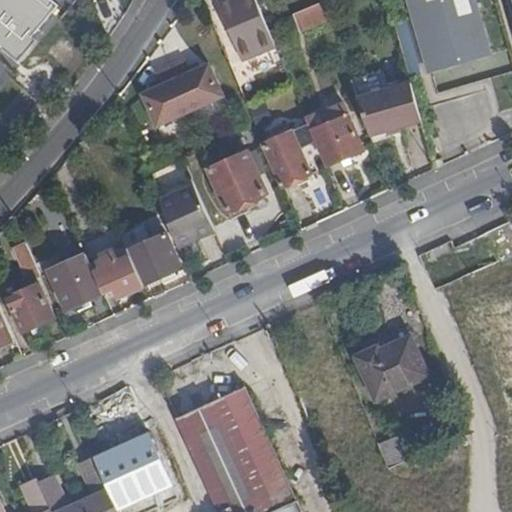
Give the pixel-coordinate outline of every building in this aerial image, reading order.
[(74,0),(0,0),(0,61),(12,72),(74,0)] [(276,44),(256,0),(217,0),(243,59),(276,44)] [(491,53),(476,0),(409,0),(417,25),(407,27),(418,70),(428,67),(429,71),(491,53)] [(307,29),(331,18),(325,1),(300,12),(307,29)] [(144,93),(159,126),(226,95),(211,62),(191,71),(185,58),(157,70),(164,84),(144,93)] [(412,80),(360,99),(374,136),(423,118),(412,80)] [(345,104),(309,121),(328,166),(365,148),(345,104)] [(306,125),(266,144),(285,186),(314,172),(303,145),(312,141),(306,125)] [(260,146),(212,168),(232,214),(270,197),(262,179),(273,174),(260,146)] [(199,237),(217,229),(197,184),(162,200),(177,237),(195,229),(199,237)] [(103,200),(70,216),(81,239),(114,225),(103,200)] [(166,233),(130,250),(132,254),(145,283),(182,266),(166,233)] [(30,278),(41,272),(26,242),(16,246),(30,278)] [(121,298),(147,286),(145,283),(132,254),(120,260),(114,248),(110,247),(106,248),(103,251),(102,254),(103,258),(91,263),(104,291),(116,286),(121,298)] [(70,307),(104,291),(91,263),(87,253),(52,268),(70,307)] [(56,316),(40,282),(9,296),(24,331),(56,316)] [(0,312),(0,343),(11,338),(0,312)] [(378,336),(349,348),(368,395),(426,371),(409,327),(380,340),(378,336)] [(315,430),(367,408),(351,369),(299,391),(315,430)] [(294,511),(243,390),(177,418),(219,511),(294,511)] [(449,427),(454,439),(468,433),(463,421),(449,427)] [(147,432),(93,458),(119,511),(173,485),(147,432)] [(410,435),(385,443),(392,464),(417,457),(410,435)] [(385,443),(369,447),(376,482),(392,478),(385,443)] [(55,476),(40,485),(51,511),(118,511),(119,511),(93,458),(80,464),(92,491),(99,489),(102,496),(96,498),(70,509),(63,511),(61,511),(59,507),(67,504),(55,476)] [(0,511),(51,511),(40,485),(37,479),(22,486),(33,511),(36,511),(41,510),(41,511),(4,511),(0,502),(0,511)] [(92,491),(96,498),(102,496),(99,489),(92,491)]
